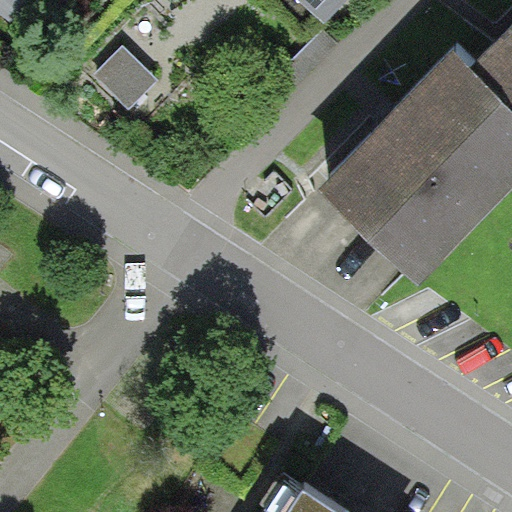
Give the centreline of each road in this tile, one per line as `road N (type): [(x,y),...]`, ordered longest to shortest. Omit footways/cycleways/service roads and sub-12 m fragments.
road 1 (residential): [(178,244),(511,461)]
road 2 (residential): [(413,0),(178,244)]
road 3 (residential): [(0,118),(178,244)]
